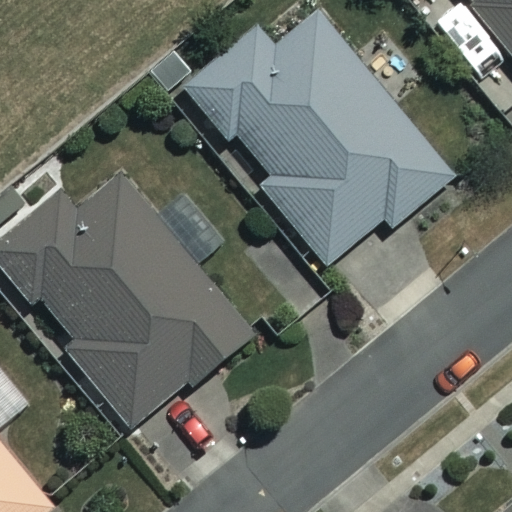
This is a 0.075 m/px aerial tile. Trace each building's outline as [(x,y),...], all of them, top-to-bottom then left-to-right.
[(511,0),(465,0),(511,59),(511,0)] [(451,174),(307,8),(266,43),(252,27),(181,89),(225,140),(233,132),(270,175),(257,186),(324,264),(379,217),(388,227),(451,174)] [(247,330),(119,177),(82,207),(66,188),(0,243),(0,270),(28,305),(39,296),(74,339),(62,349),(129,429),(247,330)] [(0,511),(41,511),(48,507),(0,449),(0,511)] [(511,511),(511,501),(499,511),(511,511)]
